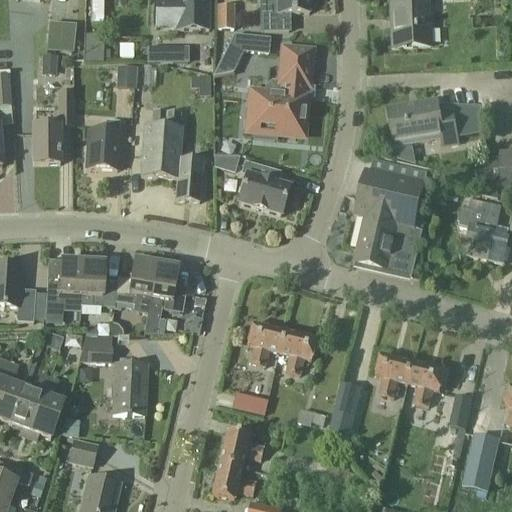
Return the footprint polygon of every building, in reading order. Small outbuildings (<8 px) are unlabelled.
[(103,26),(103,0),(91,0),(91,26),(103,26)] [(153,0),(154,1),(155,1),(155,30),(176,30),(176,33),(207,33),(207,0),(153,0)] [(307,0),(269,0),(260,0),(261,34),(288,33),(289,17),(308,17),(307,0)] [(430,50),(428,0),(431,0),(412,0),(413,0),(388,2),(390,52),(430,50)] [(216,8),(216,32),(234,32),(233,8),(216,8)] [(68,55),(68,27),(43,26),(43,54),(68,55)] [(98,64),(99,37),(83,36),(82,63),(98,64)] [(233,38),(226,52),(242,54),(266,56),(267,41),(233,38)] [(160,50),(146,50),(147,66),(161,66),(160,50)] [(311,55),(283,52),(280,86),(272,85),(266,90),(266,97),(251,96),(247,135),(254,136),(253,143),(276,145),(276,138),(302,141),(306,101),(302,101),(303,89),(307,89),(311,55)] [(40,78),(56,79),(57,60),(42,59),(40,78)] [(116,91),(134,92),(135,92),(136,71),(117,70),(116,91)] [(0,78),(0,110),(10,109),(8,78),(0,78)] [(59,169),(59,132),(73,132),(73,95),(57,95),(57,130),(32,130),(32,169),(59,169)] [(394,151),(440,143),(442,151),(459,148),(454,113),(439,116),(437,103),(387,111),(394,151)] [(178,162),(180,133),(180,116),(151,113),(151,131),(143,130),(139,180),(176,183),(174,204),(199,206),(202,163),(178,162)] [(86,173),(117,175),(119,136),(118,136),(119,125),(105,124),(104,135),(88,134),(86,173)] [(511,155),(499,156),(500,161),(501,181),(501,185),(502,191),(511,190),(511,155)] [(214,170),(224,173),(227,160),(214,160),(214,170)] [(366,174),(362,190),(355,220),(363,222),(352,266),(412,280),(423,235),(414,233),(425,188),(424,188),(427,177),(372,163),(370,175),(366,174)] [(280,219),(288,190),(278,187),(281,175),(244,165),(240,178),(246,179),(238,207),(280,219)] [(482,180),(481,192),(480,199),(494,201),(496,181),(482,180)] [(461,212),(457,231),(470,234),(464,259),(503,268),(509,243),(495,240),(501,211),(471,204),(469,213),(461,212)] [(147,318),(155,267),(134,263),(130,284),(117,281),(116,287),(114,305),(134,308),(133,316),(147,318)] [(80,315),(80,309),(81,299),(82,265),(60,264),(59,284),(47,283),(45,308),(66,308),(65,314),(80,315)] [(82,265),(80,309),(92,310),(114,311),(114,305),(116,287),(106,287),(106,281),(104,281),(104,266),(82,265)] [(177,271),(155,267),(147,318),(144,339),(157,338),(161,313),(181,317),(186,293),(174,291),(177,271)] [(0,314),(17,315),(16,326),(33,327),(35,295),(20,293),(21,271),(0,269),(0,314)] [(194,308),(205,310),(206,304),(196,301),(194,308)] [(269,355),(278,358),(283,335),(251,328),(246,350),(252,351),(249,368),(264,372),(269,355)] [(97,331),(87,330),(85,340),(97,341),(97,331)] [(283,335),(278,358),(287,360),(284,376),(299,380),(303,364),(310,365),(315,343),(283,335)] [(112,351),(89,350),(88,368),(111,369),(112,351)] [(408,388),(413,366),(381,359),(376,381),(382,382),(378,399),(394,403),(398,386),(408,388)] [(0,390),(9,365),(0,361),(0,390)] [(19,369),(9,365),(0,390),(0,425),(9,429),(23,391),(11,387),(19,369)] [(445,374),(413,366),(408,388),(417,391),(414,408),(429,411),(433,395),(439,396),(445,374)] [(144,420),(146,369),(113,368),(111,419),(144,420)] [(263,402),(266,378),(246,375),(243,400),(263,402)] [(23,391),(9,429),(21,433),(19,438),(27,441),(49,380),(40,377),(33,395),(23,391)] [(49,380),(27,441),(35,444),(37,439),(50,444),(63,406),(52,402),(59,383),(49,380)] [(362,395),(350,392),(343,418),(356,420),(362,395)] [(267,405),(253,402),(250,416),(264,419),(267,405)] [(470,412),(457,409),(452,431),(465,434),(470,412)] [(326,420),(301,413),(297,427),(311,430),(312,426),(323,430),(326,420)] [(219,467),(241,472),(243,462),(259,466),(263,451),(247,446),(248,440),(226,435),(219,467)] [(473,439),(462,491),(486,496),(497,444),(473,439)] [(97,450),(72,444),(67,467),(92,473),(97,450)] [(238,482),(241,472),(219,467),(211,499),(233,504),(235,498),(251,501),(255,486),(238,482)] [(0,503),(9,506),(17,486),(28,491),(32,478),(11,471),(6,482),(0,479),(0,503)] [(36,487),(32,499),(39,501),(44,489),(46,482),(39,479),(36,487)] [(113,511),(119,488),(87,480),(79,511),(113,511)] [(327,481),(325,491),(352,499),(354,488),(327,481)] [(6,511),(9,506),(0,503),(0,511),(6,511)]
